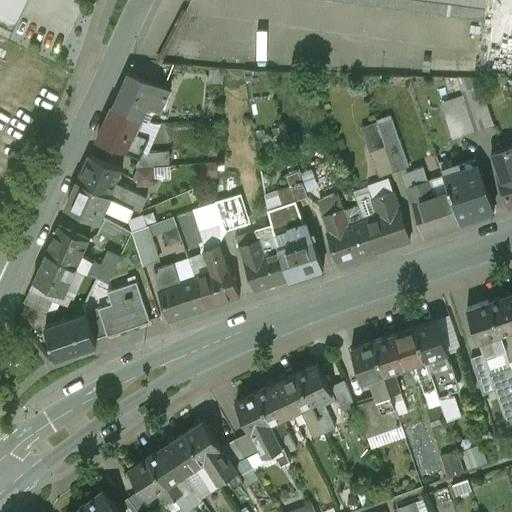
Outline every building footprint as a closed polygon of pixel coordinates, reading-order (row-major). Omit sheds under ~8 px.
[(0,0),(0,22),(15,30),(28,0),(0,0)] [(223,70),(209,70),(208,81),(223,82),(223,70)] [(155,86),(128,75),(113,109),(140,119),(146,106),(155,86)] [(168,91),(155,86),(146,106),(159,111),(168,91)] [(485,100),(467,106),(475,130),(493,124),(485,100)] [(467,106),(445,113),(453,137),(475,130),(467,106)] [(140,119),(113,109),(98,141),(125,152),(134,132),(140,119)] [(392,119),(378,124),(385,145),(385,147),(400,142),(392,119)] [(147,138),(134,132),(125,152),(139,158),(147,138)] [(409,167),(400,142),(385,147),(394,172),(409,167)] [(511,143),(491,151),(499,174),(511,169),(511,143)] [(385,145),(370,151),(379,177),(394,172),(385,147),(385,145)] [(167,151),(147,152),(148,167),(168,165),(167,151)] [(120,171),(90,157),(78,183),(108,197),(114,184),(120,171)] [(493,210),(476,158),(454,165),(456,171),(443,176),(449,191),(459,222),(493,210)] [(151,167),(136,169),(137,185),(153,184),(151,167)] [(423,167),(406,173),(406,180),(414,203),(434,197),(423,167)] [(308,189),(326,183),(321,168),(303,173),(308,189)] [(511,169),(499,174),(497,174),(508,206),(511,204),(511,169)] [(391,185),(386,180),(369,185),(378,215),(399,208),(391,185)] [(108,197),(78,183),(66,209),(96,223),(105,204),(108,197)] [(145,198),(114,184),(108,197),(132,207),(139,211),(145,198)] [(434,197),(414,203),(425,233),(459,222),(449,191),(434,197)] [(132,207),(108,197),(105,204),(115,209),(113,212),(127,219),(132,207)] [(215,204),(199,209),(209,238),(225,232),(224,230),(217,209),(215,204)] [(239,226),(232,204),(217,209),(224,230),(239,226)] [(344,207),(323,214),(329,231),(350,225),(344,207)] [(378,215),(362,220),(373,251),(410,238),(399,208),(378,215)] [(130,231),(104,219),(97,234),(108,239),(130,231)] [(350,225),(329,231),(340,262),(373,251),(362,220),(350,225)] [(307,222),(287,228),(291,241),(284,243),(285,246),(277,249),(288,279),(322,268),(307,222)] [(88,240),(58,226),(46,253),(75,267),(79,258),(88,240)] [(146,226),(131,231),(142,266),(157,261),(146,226)] [(254,230),(235,236),(243,260),(263,254),(254,230)] [(217,244),(201,249),(209,271),(224,266),(217,244)] [(263,254),(243,260),(253,291),(288,279),(277,249),(263,254)] [(105,251),(100,263),(90,259),(89,262),(79,258),(75,267),(96,276),(106,280),(118,257),(105,251)] [(75,267),(46,253),(33,281),(63,294),(66,288),(75,267)] [(172,264),(152,270),(158,288),(178,281),(172,264)] [(209,271),(193,277),(203,308),(237,296),(227,266),(224,266),(209,271)] [(96,276),(75,267),(66,288),(87,298),(96,276)] [(178,281),(158,288),(169,319),(203,308),(193,277),(178,281)] [(136,281),(106,291),(110,303),(98,307),(108,335),(149,320),(136,281)] [(51,301),(28,291),(23,303),(46,313),(51,301)] [(511,303),(508,294),(488,301),(499,334),(511,329),(511,303)] [(488,301),(465,309),(476,341),(488,337),(499,334),(488,301)] [(108,335),(98,307),(85,311),(85,312),(94,339),(108,335)] [(85,312),(44,326),(55,358),(96,344),(94,339),(85,312)] [(437,319),(415,327),(426,360),(448,353),(437,319)] [(415,327),(394,334),(406,367),(418,363),(426,360),(415,327)] [(511,329),(499,334),(504,348),(511,368),(511,370),(511,329)] [(394,334),(373,341),(385,375),(394,371),(406,367),(394,334)] [(504,348),(499,334),(488,337),(493,352),(504,348)] [(373,341),(352,348),(364,382),(370,380),(385,375),(373,341)] [(448,353),(426,360),(440,395),(440,397),(450,395),(447,387),(455,384),(451,370),(453,365),(448,353)] [(426,360),(418,363),(423,377),(431,374),(426,360)] [(329,386),(317,361),(296,371),(312,403),(332,393),(329,386)] [(511,370),(511,368),(491,375),(507,422),(511,419),(511,370)] [(296,371),(277,381),(293,413),(300,409),(312,403),(296,371)] [(401,391),(394,371),(385,375),(392,394),(401,391)] [(385,375),(370,380),(376,398),(377,399),(392,394),(385,375)] [(344,380),(329,386),(332,393),(335,398),(338,397),(344,409),(354,405),(344,380)] [(277,381),(257,391),(273,423),(281,419),(293,413),(277,381)] [(257,391),(237,402),(253,433),(264,428),(273,423),(257,391)] [(336,425),(325,403),(335,398),(332,393),(312,403),(326,431),(336,425)] [(392,394),(377,399),(376,398),(355,406),(368,437),(402,425),(394,401),(392,394)] [(450,395),(440,397),(448,420),(461,416),(454,395),(450,395)] [(408,412),(403,398),(394,401),(399,415),(408,412)] [(326,431),(312,403),(300,409),(314,437),(326,431)] [(223,448),(204,419),(185,432),(205,462),(224,450),(223,448)] [(293,440),(289,433),(287,433),(281,419),(273,423),(279,437),(282,441),(283,445),(293,440)] [(279,437),(273,423),(264,428),(271,441),(279,437)] [(205,462),(185,432),(167,444),(186,474),(197,467),(205,462)] [(247,458),(236,439),(223,448),(235,465),(247,458)] [(293,440),(283,445),(287,452),(297,448),(293,440)] [(283,445),(282,441),(270,447),(278,462),(289,457),(287,452),(283,445)] [(464,449),(471,468),(489,461),(482,442),(464,449)] [(186,474),(167,444),(148,456),(168,486),(176,481),(186,474)] [(224,450),(205,462),(213,475),(218,483),(228,477),(225,473),(235,466),(235,465),(223,448),(224,450)] [(448,475),(465,472),(460,450),(444,453),(448,475)] [(168,486),(148,456),(130,468),(151,498),(161,491),(168,486)] [(213,475),(205,462),(197,467),(206,479),(213,475)] [(184,494),(176,481),(168,486),(176,499),(184,494)] [(176,499),(168,486),(161,491),(169,504),(176,499)] [(122,511),(103,488),(86,502),(93,511),(122,511)] [(184,511),(176,499),(169,504),(175,511),(184,511)] [(402,505),(403,511),(430,511),(427,499),(402,505)] [(318,511),(314,500),(285,511),(318,511)] [(93,511),(86,502),(73,511),(93,511)]
